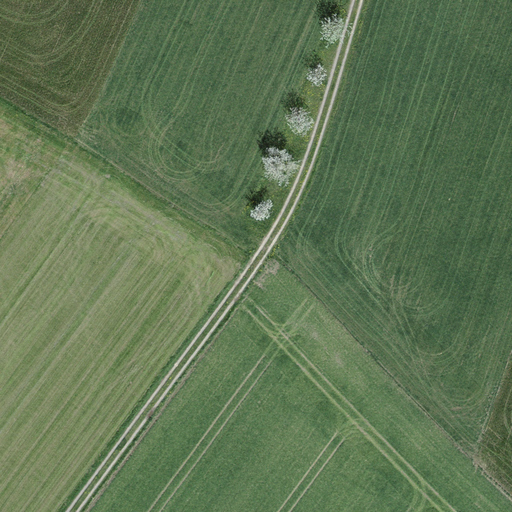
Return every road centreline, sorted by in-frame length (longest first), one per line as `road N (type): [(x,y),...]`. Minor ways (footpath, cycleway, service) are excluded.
road 1 (track): [(356,0),(307,168),(265,249),(74,511)]
road 2 (track): [(511,506),(265,249)]
